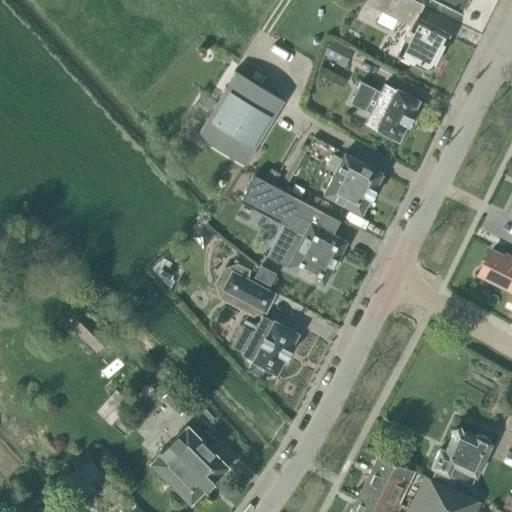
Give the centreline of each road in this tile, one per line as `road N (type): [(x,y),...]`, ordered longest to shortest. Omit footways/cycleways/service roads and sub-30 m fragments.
road 1 (tertiary): [(263,511),(304,451),(390,277)]
road 2 (tertiary): [(390,277),(502,58)]
road 3 (residential): [(511,346),(390,277)]
